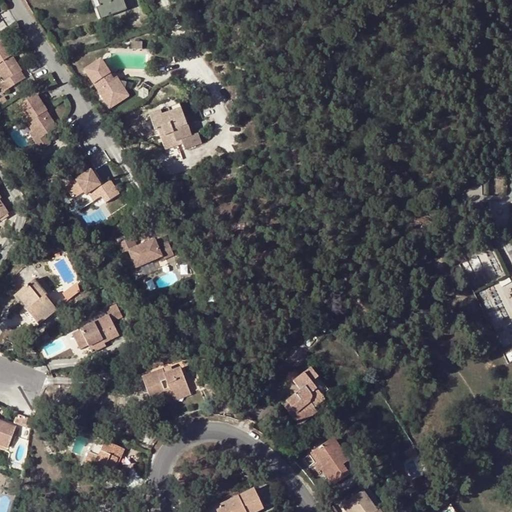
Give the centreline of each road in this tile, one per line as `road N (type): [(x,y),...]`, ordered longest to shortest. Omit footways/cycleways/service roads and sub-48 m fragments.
road 1 (residential): [(313,511),(258,449),(220,432),(191,434),(170,448),(161,491),(166,511)]
road 2 (residential): [(18,0),(98,136)]
